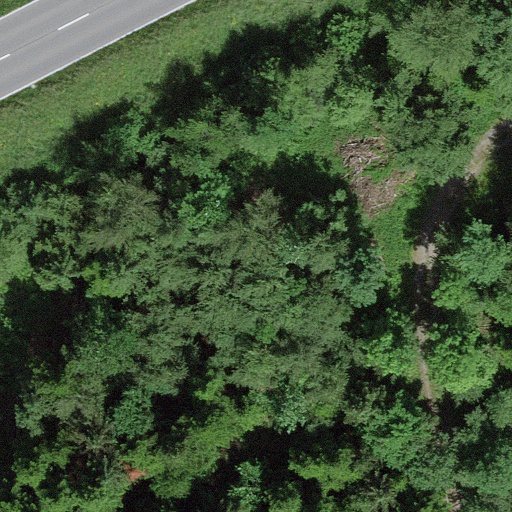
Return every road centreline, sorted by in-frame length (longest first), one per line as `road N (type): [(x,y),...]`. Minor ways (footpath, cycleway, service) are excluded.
road 1 (track): [(460,511),(434,355),(442,229),(511,126)]
road 2 (primary): [(0,60),(119,0)]
